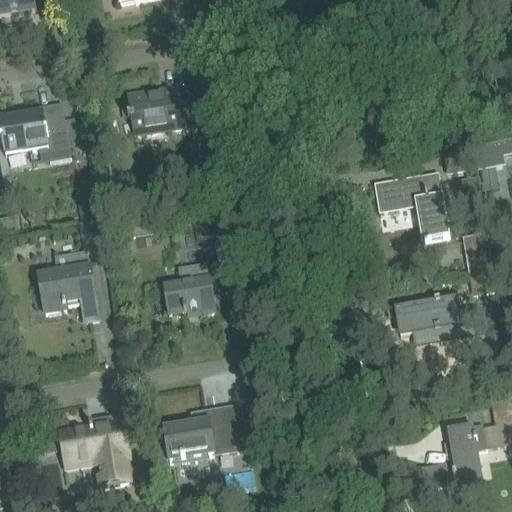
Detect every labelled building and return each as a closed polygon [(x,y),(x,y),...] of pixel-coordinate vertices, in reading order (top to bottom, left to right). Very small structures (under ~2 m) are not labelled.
[(0,0),(0,19),(7,18),(36,13),(33,0),(0,0)] [(133,121),(129,122),(129,125),(134,124),(136,139),(169,134),(186,131),(187,137),(198,136),(192,95),(181,97),(178,97),(178,93),(163,95),(160,96),(161,102),(153,103),(153,102),(149,103),(148,98),(130,101),(133,121)] [(5,124),(0,125),(0,126),(1,126),(4,143),(6,160),(40,154),(48,153),(50,165),(72,162),(70,151),(82,149),(78,122),(66,124),(63,108),(43,111),(25,114),(25,117),(18,119),(17,115),(4,117),(5,124)] [(478,174),(506,169),(504,162),(511,160),(511,144),(474,151),(478,174)] [(200,191),(197,191),(199,206),(217,203),(212,173),(197,175),(200,191)] [(395,186),(375,189),(379,213),(380,213),(419,206),(420,212),(426,245),(445,241),(451,241),(444,201),(440,178),(421,181),(395,186)] [(478,182),(460,185),(463,202),(480,199),(478,182)] [(202,239),(219,237),(215,210),(198,212),(202,239)] [(90,270),(87,254),(106,251),(102,225),(80,229),(84,255),(55,261),(57,276),(39,279),(46,318),(67,315),(66,308),(82,305),(86,326),(99,323),(91,270),(90,270)] [(470,280),(493,276),(486,238),(463,242),(470,280)] [(511,273),(500,275),(504,297),(511,295),(511,273)] [(474,301),(496,297),(493,276),(470,280),(474,301)] [(216,316),(210,283),(165,291),(170,319),(185,317),(185,318),(188,318),(188,316),(200,314),(201,319),(216,316)] [(416,311),(396,314),(401,340),(413,338),(415,351),(486,339),(481,311),(458,315),(458,312),(456,304),(416,311)] [(454,468),(422,473),(426,496),(458,491),(460,500),(479,497),(486,496),(478,455),(488,454),(487,448),(511,443),(511,404),(493,408),(497,430),(484,432),(484,429),(474,431),(468,432),(448,435),(451,447),(453,459),(454,468)] [(262,410),(256,411),(258,423),(264,422),(262,410)] [(193,429),(165,433),(165,436),(167,446),(170,466),(173,466),(182,464),(182,465),(187,465),(187,463),(209,460),(213,459),(248,453),(241,411),(215,415),(216,418),(208,419),(208,417),(195,419),(194,420),(193,421),(193,422),(194,424),(195,425),(196,425),(197,428),(193,429)] [(75,441),(62,443),(67,471),(98,466),(103,491),(105,502),(131,497),(130,487),(126,467),(125,461),(130,461),(123,422),(109,425),(110,431),(108,432),(108,433),(99,435),(99,433),(94,434),(93,428),(92,428),(90,428),(91,431),(74,434),(75,441)] [(0,510),(13,509),(11,494),(8,478),(7,472),(5,458),(7,457),(5,444),(0,444),(0,510)] [(57,444),(36,448),(37,458),(50,455),(50,453),(58,452),(57,444)]
